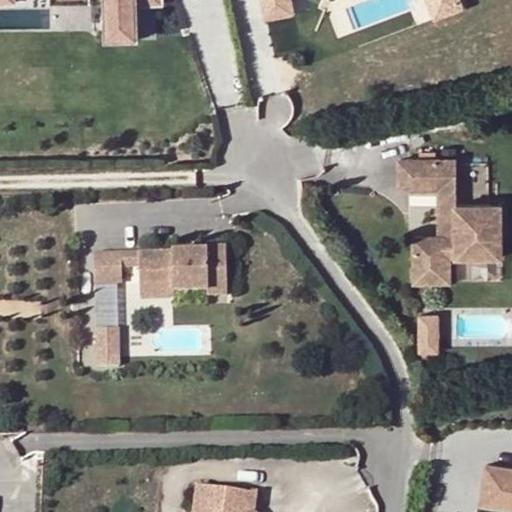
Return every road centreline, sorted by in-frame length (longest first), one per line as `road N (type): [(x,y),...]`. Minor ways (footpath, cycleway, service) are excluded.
road 1 (residential): [(265,167),(276,197),(390,357),(401,423),(389,511)]
road 2 (unknown): [(24,446),(345,438),(397,450)]
